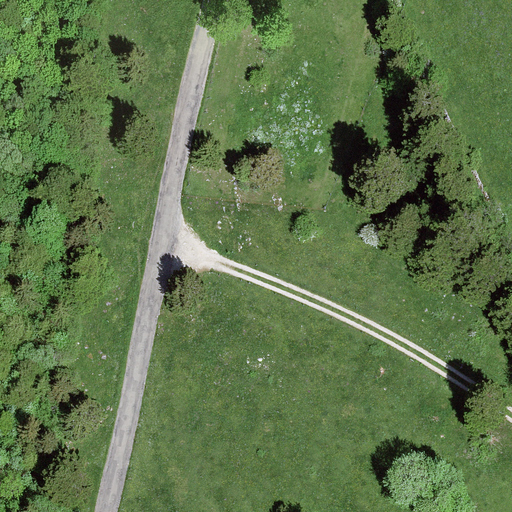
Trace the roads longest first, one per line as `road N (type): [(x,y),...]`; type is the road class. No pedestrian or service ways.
road 1 (tertiary): [(92,511),(218,0)]
road 2 (track): [(165,229),(475,384),(511,411)]
